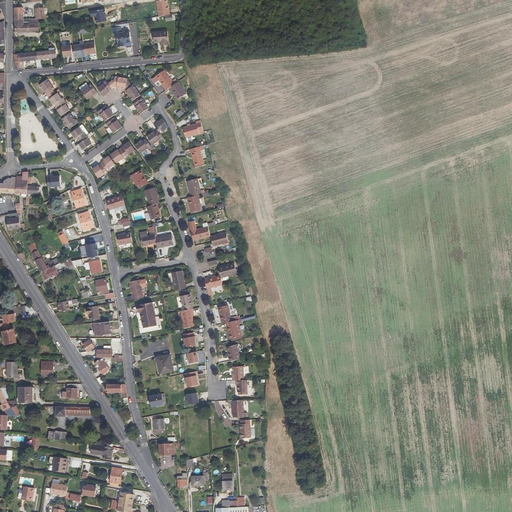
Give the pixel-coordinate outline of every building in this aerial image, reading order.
[(23,11),(23,8),(14,8),(15,20),(24,20),(24,18),(23,11)] [(45,17),(44,8),(36,9),(36,15),(37,19),(39,19),(42,19),(45,19),(45,17)] [(29,24),(24,25),(24,22),(24,20),(15,20),(15,32),(19,32),(22,32),(39,32),(39,24),(38,24),(29,24)] [(124,44),(132,43),(130,32),(123,33),(122,26),(123,26),(122,22),(115,23),(115,26),(114,26),(115,34),(117,34),(118,47),(124,46),(124,44)] [(169,42),(168,32),(154,33),(155,43),(161,42),(161,46),(169,45),(169,42)] [(94,42),(84,44),(85,55),(96,53),(94,42)] [(71,45),(62,46),(64,57),(73,56),(71,45)] [(80,45),(73,46),(75,57),(82,56),(80,45)] [(50,51),(38,52),(38,60),(41,60),(57,58),(56,50),(55,50),(50,51)] [(35,52),(14,55),(15,66),(16,68),(21,67),(20,62),(35,60),(35,52)] [(163,83),(167,89),(168,89),(178,82),(175,79),(172,81),(164,70),(156,76),(162,84),(163,83)] [(127,79),(115,77),(115,79),(113,87),(116,87),(126,89),(127,79)] [(39,85),(47,95),(53,90),(55,89),(47,79),(39,85)] [(104,84),(98,88),(104,96),(110,92),(109,91),(112,89),(111,88),(108,84),(106,81),(103,83),(104,84)] [(178,82),(168,89),(171,92),(172,92),(178,100),(187,94),(178,82)] [(98,93),(91,84),(88,87),(81,91),(87,100),(98,93)] [(134,85),(132,86),(127,90),(126,91),(128,94),(132,101),(141,95),(134,85)] [(49,99),(56,94),(53,90),(47,95),(49,99)] [(56,94),(49,99),(54,105),(55,104),(57,107),(65,101),(63,98),(62,99),(58,93),(56,94)] [(142,98),(134,104),(141,114),(148,109),(149,108),(142,98)] [(67,103),(65,101),(57,107),(58,109),(57,110),(61,116),(70,110),(66,104),(67,103)] [(108,109),(106,106),(97,112),(99,115),(100,114),(105,122),(114,115),(109,108),(108,109)] [(70,113),(62,119),(67,127),(68,126),(70,128),(78,122),(77,120),(75,121),(70,113)] [(116,121),(114,118),(106,124),(108,127),(109,126),(114,133),(122,127),(117,120),(116,121)] [(169,127),(163,118),(157,123),(157,124),(155,126),(158,130),(161,134),(163,132),(163,131),(169,127)] [(204,133),(200,120),(196,122),(197,124),(191,126),(188,126),(183,128),(186,138),(204,133)] [(84,133),(80,127),(71,133),(75,139),(77,138),(78,141),(87,135),(85,132),(84,133)] [(161,134),(158,130),(155,132),(155,131),(147,136),(153,145),(161,140),(161,141),(164,139),(161,134)] [(88,137),(87,135),(78,141),(80,143),(79,144),(83,150),(92,144),(88,138),(88,137)] [(152,147),(146,139),(143,141),(142,140),(135,145),(141,154),(149,149),(152,147)] [(135,150),(129,142),(123,146),(124,147),(121,149),(127,157),(130,155),(129,154),(135,150)] [(204,150),(203,146),(190,149),(195,167),(205,164),(201,151),(204,150)] [(125,159),(127,157),(121,149),(119,151),(118,150),(111,155),(117,164),(124,158),(125,159)] [(115,164),(109,156),(103,160),(104,161),(102,163),(102,164),(108,172),(110,170),(110,169),(115,164)] [(108,172),(102,164),(99,166),(99,165),(93,169),(99,178),(104,174),(105,175),(108,173),(108,172)] [(148,183),(141,170),(131,175),(138,189),(148,183)] [(28,177),(29,172),(23,172),(23,177),(23,180),(17,180),(17,178),(12,177),(12,179),(8,179),(4,182),(4,184),(1,184),(1,191),(1,192),(22,194),(27,194),(28,186),(28,183),(28,177)] [(47,178),(48,189),(61,187),(61,177),(47,178)] [(202,194),(198,178),(187,181),(191,197),(199,195),(202,194)] [(39,187),(28,186),(27,194),(27,197),(27,198),(29,198),(29,194),(39,195),(39,191),(39,187)] [(160,202),(155,188),(145,191),(150,206),(157,203),(160,202)] [(86,205),(82,189),(72,192),(77,208),(86,205)] [(123,197),(122,195),(110,199),(110,201),(107,202),(108,206),(110,210),(113,209),(114,210),(114,209),(125,206),(123,197)] [(203,211),(199,195),(191,197),(187,198),(191,214),(203,211)] [(160,211),(157,203),(150,206),(147,207),(151,220),(161,217),(159,211),(160,211)] [(15,207),(15,206),(5,207),(6,215),(9,214),(18,213),(16,207),(15,207)] [(94,227),(89,212),(79,215),(84,230),(94,227)] [(20,224),(19,218),(17,218),(7,220),(9,230),(21,228),(20,224)] [(211,236),(208,227),(196,230),(194,221),(189,222),(193,241),(211,236)] [(63,231),(58,233),(63,245),(69,243),(63,231)] [(156,238),(154,231),(150,232),(151,235),(148,235),(147,231),(140,233),(142,246),(148,245),(157,243),(156,238)] [(226,232),(211,236),(212,242),(213,246),(229,242),(226,232)] [(117,235),(119,245),(133,243),(131,233),(117,235)] [(157,243),(158,248),(174,245),(172,234),(156,238),(157,243)] [(81,255),(88,255),(88,258),(99,256),(98,243),(79,245),(81,255)] [(29,247),(41,272),(56,265),(53,260),(48,262),(48,261),(45,262),(35,244),(29,247)] [(26,259),(25,251),(17,255),(21,261),(26,259)] [(56,265),(41,272),(45,280),(59,274),(58,272),(63,270),(67,267),(70,273),(76,269),(74,266),(72,261),(70,258),(65,261),(56,265)] [(102,272),(100,260),(89,262),(91,274),(102,272)] [(234,263),(218,267),(220,275),(221,278),(237,274),(234,263)] [(183,271),(172,273),(175,290),(187,288),(187,284),(186,285),(183,271)] [(221,278),(220,275),(204,279),(207,289),(212,288),(223,285),(221,278)] [(106,294),(109,294),(108,289),(107,283),(106,279),(96,281),(99,295),(106,294)] [(141,280),(130,282),(133,296),(131,296),(132,300),(144,297),(141,280)] [(87,291),(86,290),(81,292),(83,298),(90,297),(89,296),(87,291)] [(185,310),(193,309),(190,294),(181,296),(183,307),(185,307),(185,310)] [(77,303),(76,299),(58,303),(60,313),(70,311),(70,309),(69,304),(77,303)] [(157,326),(153,302),(137,305),(138,313),(141,312),(144,328),(157,326)] [(228,305),(218,307),(219,312),(220,311),(222,319),(221,319),(222,324),(226,323),(241,319),(240,316),(231,318),(228,305)] [(87,308),(89,315),(90,315),(90,317),(91,321),(100,320),(98,306),(87,308)] [(184,328),(195,326),(193,316),(192,313),(194,312),(193,309),(185,310),(181,311),(184,328)] [(226,323),(228,332),(229,331),(231,339),(242,336),(239,324),(242,323),(241,319),(226,323)] [(94,323),(95,329),(97,329),(97,335),(111,334),(109,322),(94,323)] [(11,330),(9,323),(2,324),(0,324),(0,327),(2,328),(6,345),(17,342),(14,329),(11,330)] [(186,348),(196,346),(194,336),(184,338),(186,348)] [(95,347),(90,340),(83,344),(88,352),(95,347)] [(230,357),(231,360),(245,357),(244,353),(240,355),(237,344),(228,347),(229,350),(228,351),(229,357),(230,357)] [(188,354),(190,363),(199,361),(197,352),(188,354)] [(174,371),(171,355),(157,358),(160,374),(174,371)] [(100,371),(108,366),(103,358),(95,363),(100,371)] [(18,374),(18,362),(7,362),(7,378),(19,378),(19,374),(18,374)] [(54,362),(42,362),(42,375),(54,375),(54,362)] [(109,369),(108,366),(100,371),(102,375),(108,371),(109,369)] [(232,376),(233,380),(237,380),(244,380),(244,366),(233,367),(234,374),(234,376),(232,376)] [(199,378),(192,379),(194,388),(196,387),(199,387),(206,385),(204,377),(199,378)] [(237,380),(237,384),(238,384),(238,388),(239,395),(248,394),(247,380),(244,380),(237,380)] [(78,384),(68,384),(67,392),(63,391),(63,399),(77,399),(78,384)] [(126,384),(107,384),(107,392),(123,392),(124,398),(128,398),(127,393),(126,384)] [(0,385),(0,398),(3,405),(1,405),(4,411),(5,410),(8,416),(17,416),(10,405),(0,385)] [(33,388),(19,388),(19,402),(33,402),(33,388)] [(199,393),(187,394),(188,405),(200,404),(199,393)] [(162,394),(150,396),(152,407),(164,405),(162,394)] [(244,413),(244,400),(232,400),(233,418),(248,417),(247,413),(244,413)] [(10,405),(17,416),(20,415),(16,405),(10,405)] [(90,413),(90,407),(57,406),(56,416),(65,416),(65,415),(85,416),(85,413),(90,413)] [(164,419),(154,419),(154,434),(162,433),(162,430),(165,429),(164,419)] [(240,424),(241,438),(251,438),(250,420),(241,420),(241,424),(240,424)] [(49,431),(48,439),(66,441),(67,432),(56,431),(55,432),(49,431)] [(174,444),(160,444),(160,455),(175,454),(174,444)] [(107,447),(92,445),(91,453),(104,455),(103,458),(111,459),(113,448),(107,447)] [(56,462),(54,471),(66,473),(68,458),(55,456),(54,461),(56,462)] [(196,459),(187,460),(187,468),(197,467),(196,459)] [(121,484),(123,469),(113,467),(110,482),(119,484),(121,484)] [(184,486),(188,486),(187,473),(183,473),(183,476),(177,476),(178,487),(183,487),(184,487),(184,486)] [(203,476),(192,477),(192,486),(204,485),(204,480),(209,480),(208,473),(203,473),(203,476)] [(233,474),(222,475),(223,489),(234,489),(233,474)] [(68,486),(52,483),(51,493),(66,496),(68,486)] [(85,485),(83,494),(95,497),(97,488),(95,487),(96,485),(87,484),(86,486),(85,485)] [(35,488),(24,486),(22,499),(32,501),(35,488)] [(121,492),(120,501),(133,503),(134,494),(121,492)] [(112,500),(111,509),(118,510),(119,501),(112,500)] [(131,511),(133,503),(120,501),(118,510),(128,511),(131,511)]
